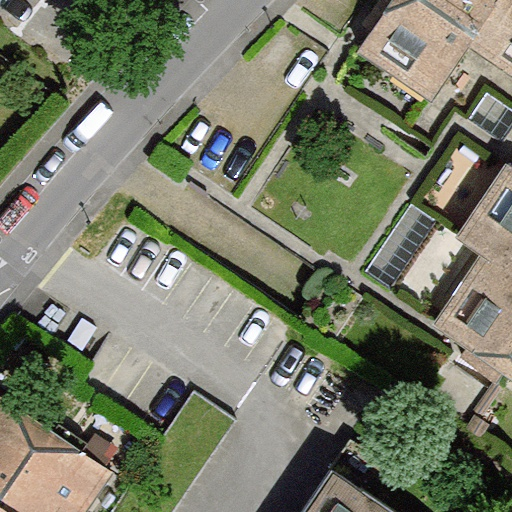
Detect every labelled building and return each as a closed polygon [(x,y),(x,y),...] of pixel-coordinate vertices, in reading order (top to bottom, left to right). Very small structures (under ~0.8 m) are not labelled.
[(473,34),(496,0),(393,0),(366,40),(437,89),(473,34)] [(511,59),(511,0),(496,0),(473,34),(511,59)] [(511,183),(470,242),(496,259),(511,269),(511,183)] [(511,269),(496,259),(447,329),(511,373),(511,269)] [(84,349),(98,326),(84,318),(69,340),(84,349)] [(175,511),(238,419),(195,390),(112,511),(175,511)] [(0,504),(11,511),(63,511),(65,510),(68,511),(77,511),(101,476),(59,449),(65,440),(0,396),(0,504)] [(397,511),(341,473),(314,511),(397,511)]
